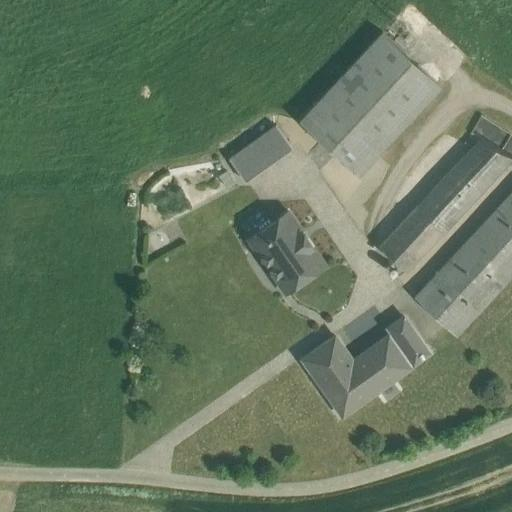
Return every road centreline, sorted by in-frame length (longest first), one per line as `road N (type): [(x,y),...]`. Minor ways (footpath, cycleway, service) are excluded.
road 1 (track): [(141,478),(154,453),(379,293),(334,216),(443,106),(481,92),(511,114)]
road 2 (track): [(0,474),(311,490),(511,425)]
